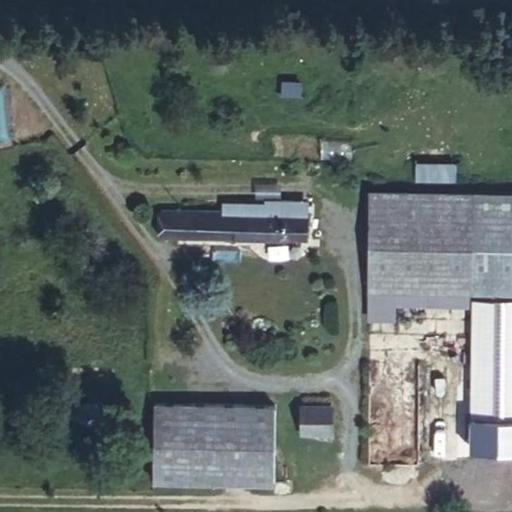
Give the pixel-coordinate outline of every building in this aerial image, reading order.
[(158,234),(308,236),(309,196),(221,195),(221,208),(159,207),(158,234)] [(451,410),(457,309),(355,304),(351,406),(451,410)] [(504,413),(510,311),(457,309),(451,410),(504,413)] [(161,343),(234,346),(235,321),(164,318),(161,343)] [(235,321),(234,346),(289,348),(289,322),(235,321)] [(151,478),(275,478),(276,398),(152,397),(151,478)] [(300,433),(333,433),(333,400),(300,400),(300,433)] [(96,511),(97,505),(36,500),(35,511),(96,511)]
